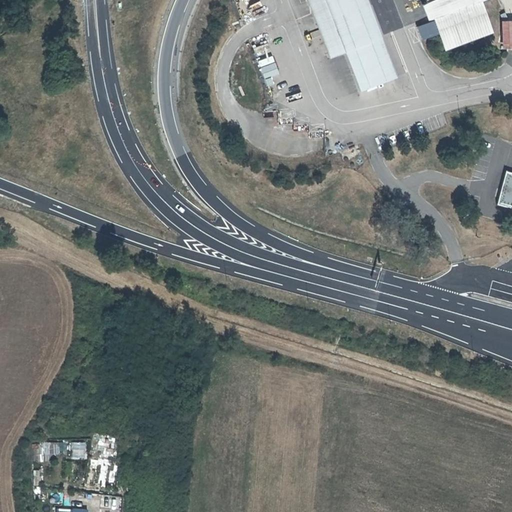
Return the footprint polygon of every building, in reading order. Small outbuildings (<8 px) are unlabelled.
[(243,0),(241,1),(244,8),(255,3),(253,0),(243,0)] [(346,50),(326,0),(308,0),(331,56),(346,50)] [(326,0),(346,50),(361,90),(394,77),(364,0),(326,0)] [(426,0),(445,48),(490,31),(478,0),(426,0)] [(511,208),(511,172),(506,171),(497,205),(511,208)] [(40,461),(48,461),(49,454),(57,455),(58,443),(41,442),(40,461)] [(71,442),(71,459),(86,459),(86,442),(71,442)]
